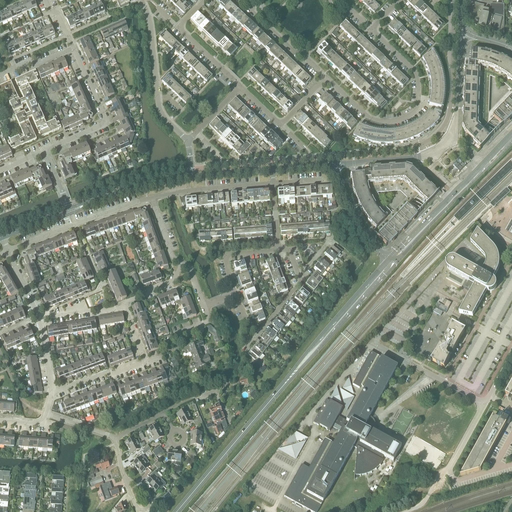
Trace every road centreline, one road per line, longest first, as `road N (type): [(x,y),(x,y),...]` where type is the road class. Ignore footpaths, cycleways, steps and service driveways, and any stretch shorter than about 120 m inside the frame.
road 1 (secondary): [(511,134),(388,260)]
road 2 (tertiary): [(271,170),(331,168),(363,234),(388,260)]
road 3 (secondary): [(394,265),(511,144)]
road 4 (secondary): [(175,511),(284,384)]
road 5 (secondary): [(284,384),(394,265)]
road 6 (secondary): [(388,260),(284,384)]
road 7 (residential): [(8,251),(150,198)]
road 8 (residential): [(45,151),(106,122),(73,47)]
road 9 (residential): [(369,118),(399,119),(419,105),(416,74),(372,29)]
road 10 (tertiary): [(70,210),(191,176)]
road 11 (residential): [(150,198),(273,183)]
